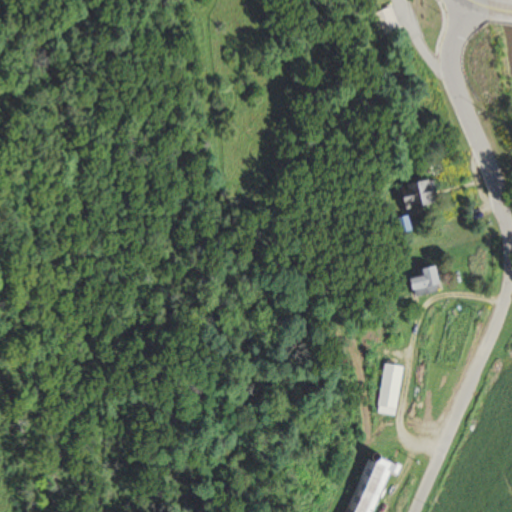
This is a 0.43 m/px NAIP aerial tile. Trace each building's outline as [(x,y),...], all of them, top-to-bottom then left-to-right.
[(389,7),(398,28),(382,35),(373,13),(389,7)] [(396,186),(403,209),(434,200),(427,177),(396,186)] [(418,275),(406,278),(411,297),(436,291),(430,265),(416,268),(418,275)] [(391,414),(399,370),(384,367),(377,411),(391,414)] [(342,511),(370,511),(390,462),(366,453),(342,511)]
